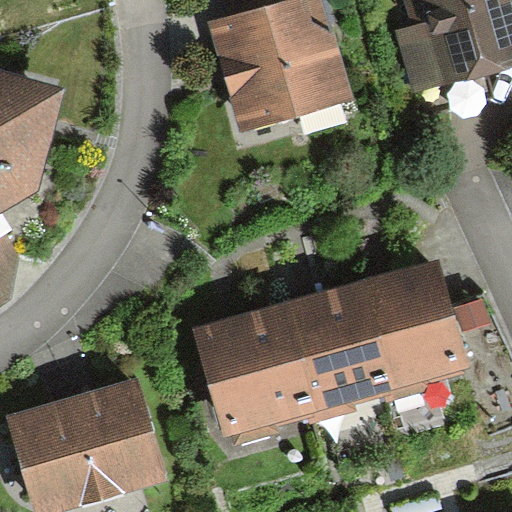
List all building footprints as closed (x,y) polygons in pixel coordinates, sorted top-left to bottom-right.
[(220,0),(226,13),(205,21),(225,72),(242,117),(346,77),(324,20),(303,28),(292,0),(220,0)] [(511,0),(411,0),(434,67),(486,49),(511,40),(511,0)] [(0,198),(7,194),(15,162),(28,154),(42,90),(0,78),(0,198)] [(199,335),(227,427),(461,355),(433,263),(389,277),(313,300),(236,324),(199,335)] [(64,393),(2,418),(36,501),(82,482),(87,493),(163,462),(125,368),(64,393)]
